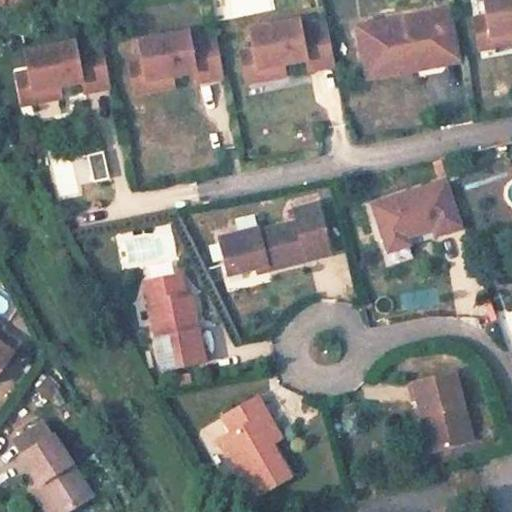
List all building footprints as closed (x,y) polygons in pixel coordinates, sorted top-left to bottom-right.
[(511,0),(509,0),(510,1),(489,5),(490,15),(496,44),(511,41),(511,0)] [(455,7),(367,24),(374,63),(445,49),(446,58),(463,55),(455,7)] [(490,15),(478,17),(484,47),(496,44),(490,15)] [(302,21),(273,26),(275,36),(254,40),(255,50),(261,79),(288,74),(286,63),(309,59),(311,70),(337,65),(329,23),(303,28),(302,21)] [(374,63),(367,24),(360,25),(370,77),(447,62),(446,58),(445,49),(374,63)] [(273,26),(252,30),(254,40),(275,36),(273,26)] [(163,47),(142,51),(149,90),(176,85),(174,74),(197,70),(199,81),(226,76),(218,34),(192,39),(191,32),(161,37),(163,47)] [(161,37),(140,41),(142,51),(163,47),(161,37)] [(77,42),(48,48),(49,58),(28,62),(30,72),(36,101),(63,96),(61,85),(83,81),(85,92),(112,87),(104,45),(79,50),(77,42)] [(48,48),(26,52),(28,62),(49,58),(48,48)] [(255,50),(243,53),(249,82),(261,79),(255,50)] [(144,61),(131,63),(137,93),(149,90),(144,61)] [(30,72),(18,74),(24,104),(36,101),(30,72)] [(103,152),(90,155),(93,173),(107,170),(103,152)] [(391,238),(442,221),(444,226),(461,220),(459,215),(446,174),(378,197),(391,238)] [(300,229),(265,245),(263,243),(230,257),(241,280),(261,271),(263,278),(285,268),(288,274),(342,248),(320,203),(294,214),(300,229)] [(244,286),(263,278),(261,271),(241,280),(244,286)] [(179,279),(144,286),(163,375),(204,367),(196,328),(189,330),(179,279)] [(420,424),(429,456),(466,447),(448,380),(412,391),(406,392),(415,426),(420,424)] [(284,479),(259,437),(246,415),(255,409),(250,402),(235,409),(217,419),(227,434),(211,444),(245,502),(284,479)] [(246,415),(259,437),(268,432),(255,409),(246,415)] [(17,454),(47,433),(36,418),(6,440),(17,454)] [(17,454),(35,481),(57,511),(59,511),(88,492),(47,433),(17,454)] [(24,489),(39,511),(57,511),(35,481),(24,489)]
